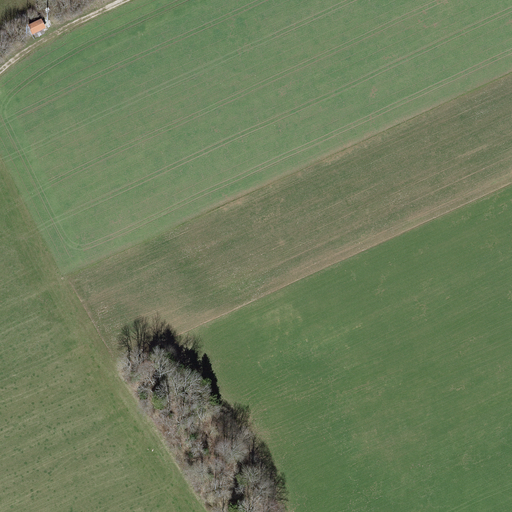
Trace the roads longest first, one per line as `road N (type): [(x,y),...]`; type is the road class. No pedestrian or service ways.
road 1 (track): [(0,167),(98,352),(201,511)]
road 2 (track): [(0,71),(50,37),(132,0)]
